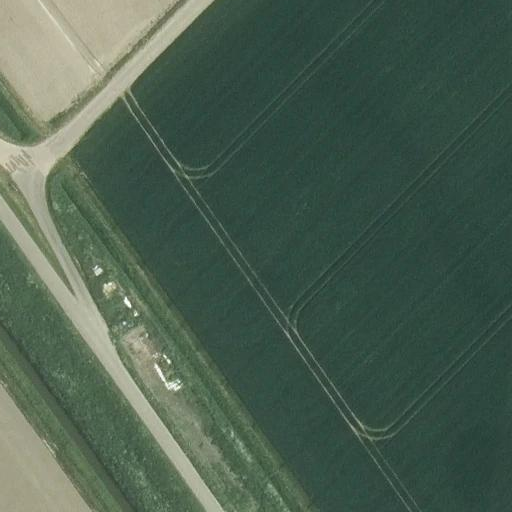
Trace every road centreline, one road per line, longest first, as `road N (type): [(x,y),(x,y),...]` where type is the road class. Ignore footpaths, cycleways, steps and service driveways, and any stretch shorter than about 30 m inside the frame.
road 1 (unclassified): [(24,175),(199,0)]
road 2 (unclassified): [(214,511),(102,351)]
road 3 (unclassified): [(102,351),(24,175)]
road 4 (unclassified): [(102,351),(0,210)]
